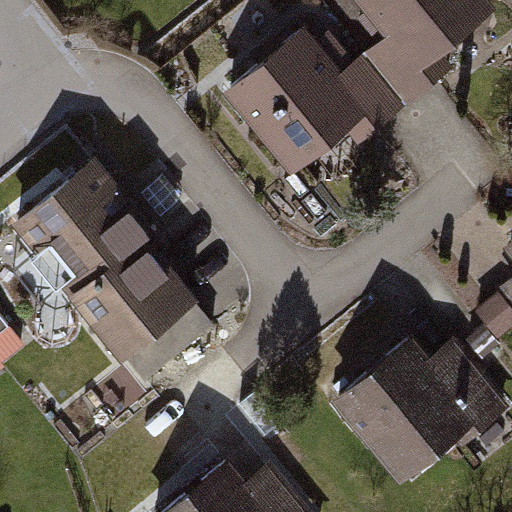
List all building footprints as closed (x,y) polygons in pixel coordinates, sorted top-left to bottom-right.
[(496,23),(477,0),(336,0),(331,4),(405,96),(496,23)] [(311,21),(212,102),(286,193),(385,111),(311,21)] [(115,364),(188,306),(75,166),(2,224),(115,364)] [(511,302),(511,237),(480,265),(511,302)] [(325,403),(393,486),(496,401),(428,319),(325,403)] [(160,511),(309,511),(252,440),(160,511)]
